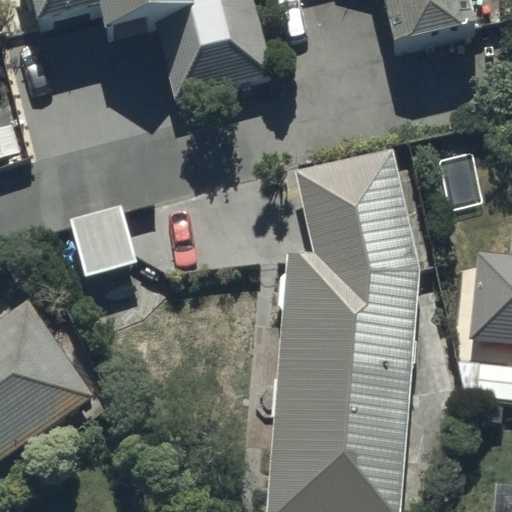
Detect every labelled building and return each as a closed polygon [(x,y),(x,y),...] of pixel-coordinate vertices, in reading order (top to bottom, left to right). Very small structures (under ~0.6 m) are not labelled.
[(94,47),(152,32),(173,112),(277,84),(254,0),(18,0),(28,37),(86,21),(94,47)] [(369,0),(379,58),(463,43),(456,0),(369,0)] [(301,262),(275,264),(261,511),(393,511),(406,270),(387,163),(286,181),(301,262)] [(127,279),(113,220),(64,232),(78,290),(127,279)] [(457,278),(452,355),(511,361),(511,231),(506,231),(504,263),(474,261),(473,279),(457,278)] [(0,472),(94,409),(26,310),(0,327),(0,472)]
